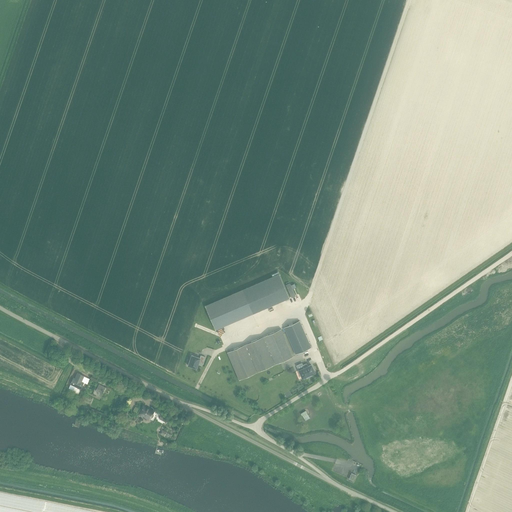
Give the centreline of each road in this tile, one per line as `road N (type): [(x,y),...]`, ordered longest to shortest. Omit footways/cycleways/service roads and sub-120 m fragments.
road 1 (track): [(327,379),(511,253)]
road 2 (unclassified): [(182,404),(0,307)]
road 3 (unclassified): [(340,487),(182,404)]
road 4 (track): [(134,511),(0,476)]
